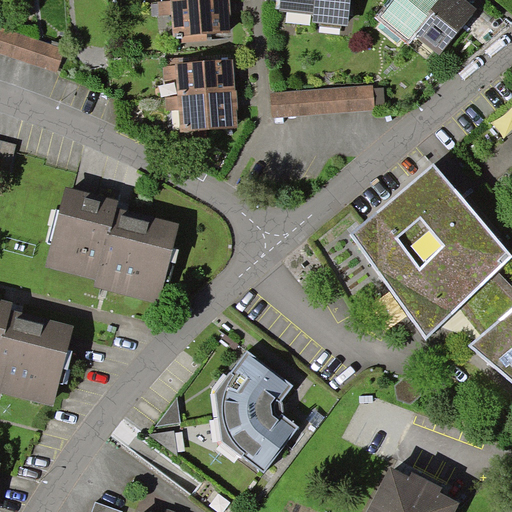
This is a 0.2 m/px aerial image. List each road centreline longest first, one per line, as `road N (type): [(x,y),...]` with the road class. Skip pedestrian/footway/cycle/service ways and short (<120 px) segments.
road 1 (residential): [(279,243),(119,391),(41,511)]
road 2 (residential): [(279,243),(196,182),(0,97)]
road 3 (unknown): [(279,243),(286,292),(300,309),(359,356),(384,363),(429,355),(501,292)]
road 4 (residential): [(511,48),(279,243)]
